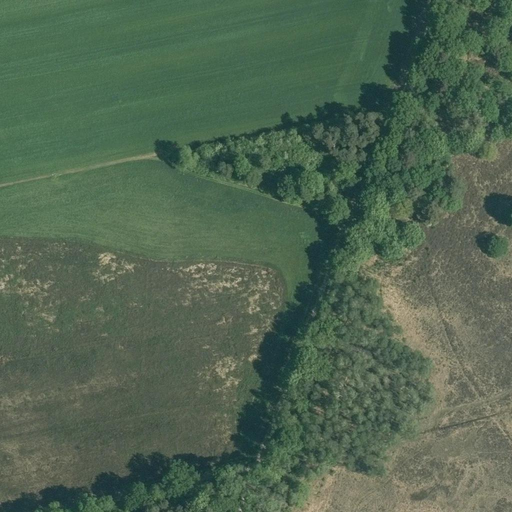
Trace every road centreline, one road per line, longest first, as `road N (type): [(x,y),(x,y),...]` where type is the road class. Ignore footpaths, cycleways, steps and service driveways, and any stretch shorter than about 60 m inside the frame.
road 1 (track): [(430,0),(258,459)]
road 2 (track): [(258,459),(54,511)]
